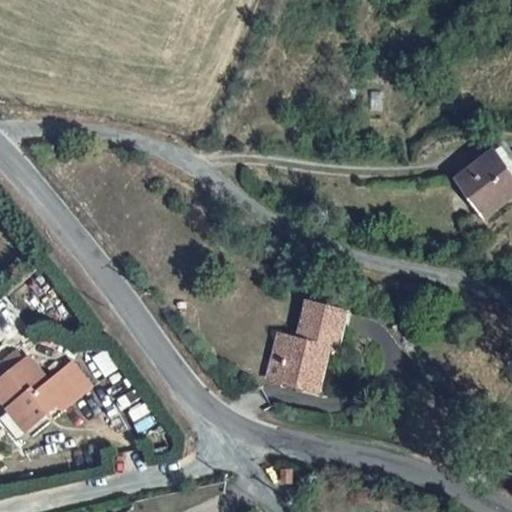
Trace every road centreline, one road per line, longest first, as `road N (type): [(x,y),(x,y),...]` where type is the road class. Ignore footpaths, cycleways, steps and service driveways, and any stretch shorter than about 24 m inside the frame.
road 1 (residential): [(0,133),(16,127),(124,135),(194,162),(263,214),(349,253),(511,299)]
road 2 (tertiary): [(216,426),(0,153)]
road 3 (tertiary): [(509,511),(428,475),(216,426)]
road 4 (residential): [(0,510),(190,472),(228,448)]
